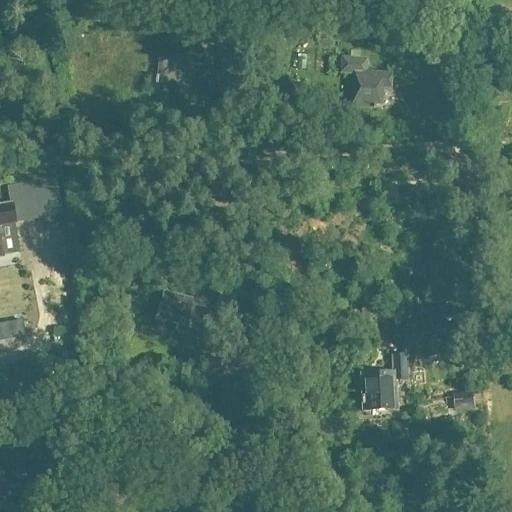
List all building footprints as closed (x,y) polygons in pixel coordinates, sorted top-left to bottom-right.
[(186,57),(158,55),(156,85),(178,87),(177,93),(189,94),(192,66),(205,67),(207,44),(187,42),(186,57)] [(343,59),(342,73),(354,74),(351,107),(381,110),(383,88),(391,88),(392,77),(364,74),(365,61),(343,59)] [(0,206),(0,259),(3,259),(20,256),(14,223),(62,215),(55,178),(8,186),(11,204),(0,206)] [(56,236),(37,239),(39,250),(58,247),(56,236)] [(195,299),(164,292),(157,321),(176,326),(175,332),(188,335),(194,307),(207,310),(212,287),(199,284),(195,299)] [(363,288),(361,328),(376,329),(378,289),(363,288)] [(350,310),(348,325),(356,326),(357,311),(350,310)] [(22,318),(10,321),(14,338),(25,336),(22,318)] [(393,357),(394,373),(362,375),(364,411),(395,410),(394,381),(405,380),(404,356),(393,357)] [(474,407),(473,392),(452,394),(453,409),(474,407)] [(381,432),(389,443),(399,436),(392,425),(381,432)] [(28,481),(26,455),(13,456),(14,468),(0,469),(0,495),(4,495),(4,502),(16,501),(15,482),(28,481)] [(20,511),(19,501),(0,505),(0,511),(20,511)]
